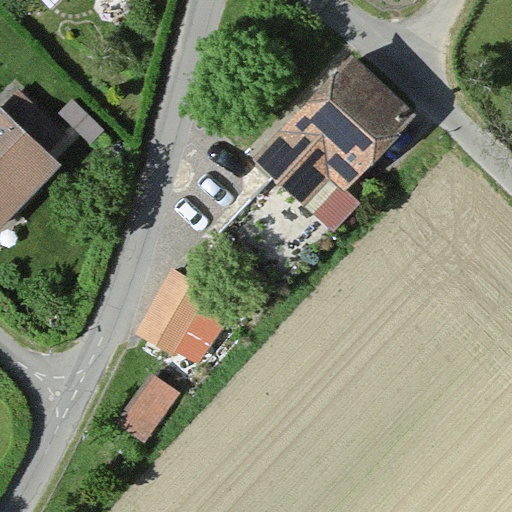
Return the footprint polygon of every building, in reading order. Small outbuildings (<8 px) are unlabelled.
[(410,114),(343,51),(255,145),(277,165),(216,230),(280,289),(354,209),(347,203),(359,191),(348,181),(410,114)] [(74,99),(64,110),(94,137),(104,125),(74,99)] [(0,218),(54,161),(0,108),(0,218)] [(203,288),(172,272),(141,331),(172,347),(203,288)] [(179,395),(153,376),(120,421),(147,440),(179,395)]
